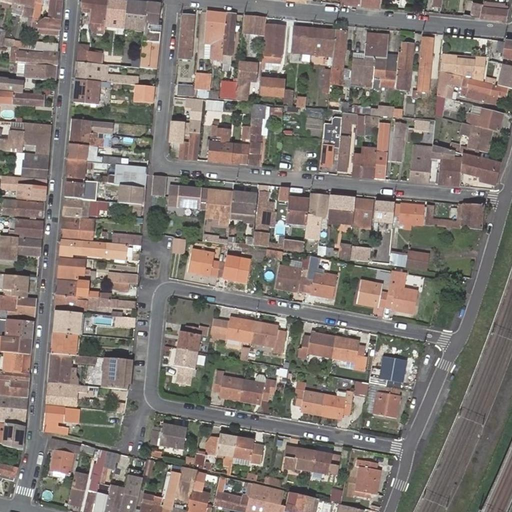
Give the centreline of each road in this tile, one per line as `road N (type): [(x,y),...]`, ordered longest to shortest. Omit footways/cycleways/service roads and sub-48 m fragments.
road 1 (residential): [(171,0),(157,165),(504,202)]
road 2 (residential): [(19,509),(34,429),(73,0)]
road 3 (residential): [(202,0),(511,31)]
road 4 (residential): [(462,342),(186,289),(161,293)]
road 5 (residential): [(150,393),(160,404),(414,452)]
road 6 (residential): [(504,202),(462,342)]
road 7 (residential): [(462,342),(414,452)]
